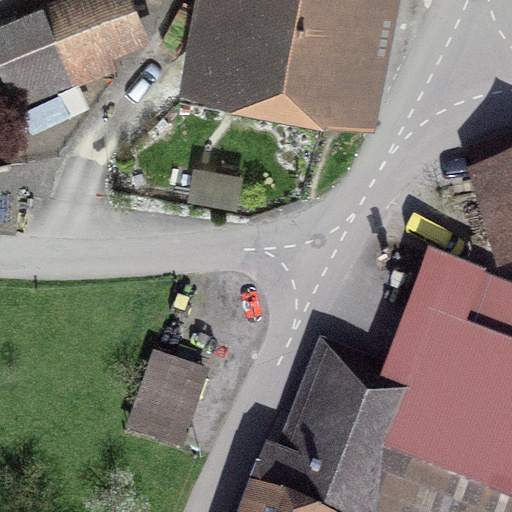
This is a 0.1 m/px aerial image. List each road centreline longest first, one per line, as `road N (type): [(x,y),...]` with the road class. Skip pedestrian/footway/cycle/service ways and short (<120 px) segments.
road 1 (tertiary): [(340,238),(118,257),(0,256)]
road 2 (tertiary): [(340,238),(223,511)]
road 3 (tertiary): [(449,50),(340,238)]
